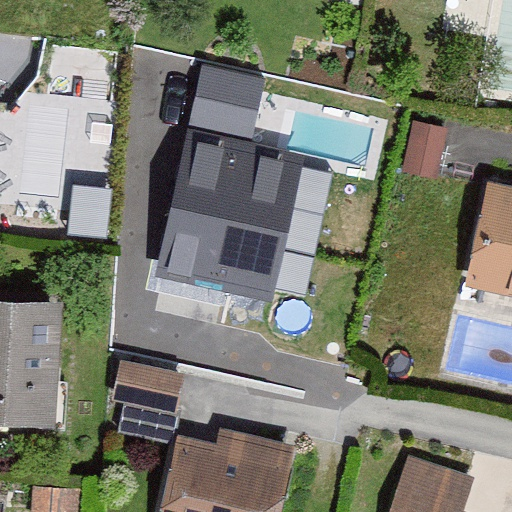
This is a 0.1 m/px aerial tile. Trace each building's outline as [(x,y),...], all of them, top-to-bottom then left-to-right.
[(267,78),(203,65),(190,125),(253,139),(267,78)] [(338,168),(190,133),(156,276),(271,303),(275,289),(307,296),(338,168)] [(511,189),(488,184),(465,288),(511,297),(511,189)] [(60,307),(0,303),(0,425),(54,428),(60,307)] [(185,375),(120,360),(111,402),(176,417),(185,375)] [(216,445),(178,437),(161,511),(280,511),(296,447),(219,429),(216,445)] [(465,511),(476,479),(409,456),(389,511),(465,511)]
